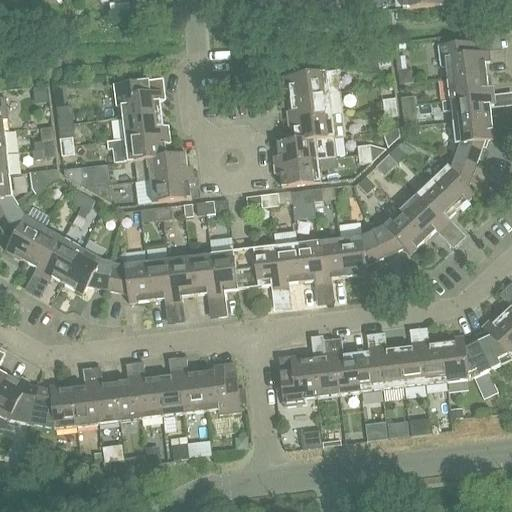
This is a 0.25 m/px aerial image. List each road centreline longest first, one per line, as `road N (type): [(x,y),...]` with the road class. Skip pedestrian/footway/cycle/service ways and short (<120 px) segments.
road 1 (residential): [(253,335),(456,310),(511,260)]
road 2 (residential): [(253,335),(49,357),(0,334)]
road 3 (residential): [(333,476),(511,454)]
road 4 (residential): [(271,482),(253,335)]
